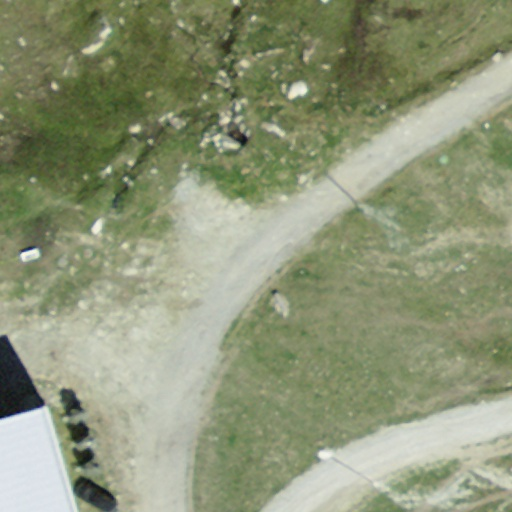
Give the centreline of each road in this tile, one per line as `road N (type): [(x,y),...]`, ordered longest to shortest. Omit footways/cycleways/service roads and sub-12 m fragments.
road 1 (track): [(165,511),(183,363),(229,283),(289,215),(511,75)]
road 2 (track): [(511,410),(415,433),(338,465),(288,511)]
